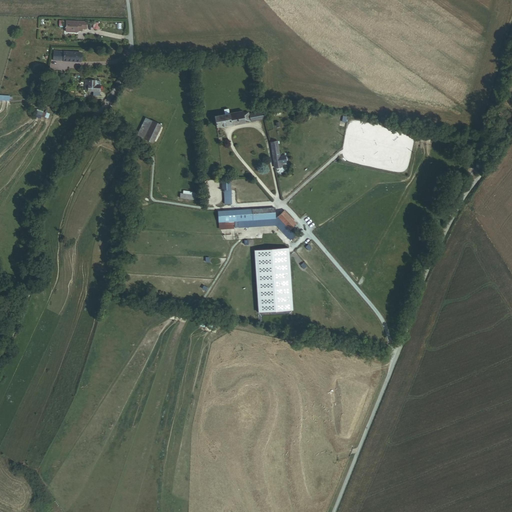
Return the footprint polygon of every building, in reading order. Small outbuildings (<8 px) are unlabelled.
[(88,23),(67,22),(67,31),(78,32),(79,31),(83,31),(83,28),(87,29),(88,23)] [(80,54),(54,52),(53,60),(79,62),(80,54)] [(96,82),(85,81),(85,91),(93,91),(92,95),(100,96),(100,86),(96,86),(96,82)] [(40,118),(43,111),(36,109),(34,116),(40,118)] [(243,111),(215,117),(217,128),(250,121),(248,113),(243,114),(243,111)] [(262,113),(250,115),(251,121),(263,119),(262,113)] [(153,122),(142,117),(134,134),(145,139),(153,122)] [(161,126),(153,122),(145,139),(153,143),(161,126)] [(278,141),(271,142),(275,168),(282,167),(278,141)] [(275,208),(248,210),(248,220),(239,221),(239,228),(275,225),(292,243),(298,238),(297,237),(301,232),(295,225),(296,224),(284,211),(275,218),(275,208)] [(248,210),(224,211),(225,229),(239,228),(239,221),(248,220),(248,210)]
